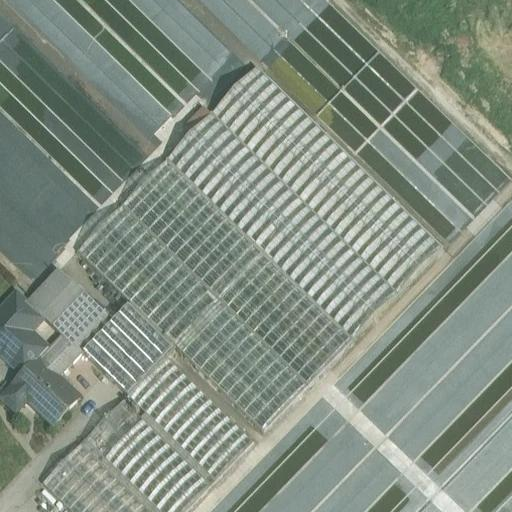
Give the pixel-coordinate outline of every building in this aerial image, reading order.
[(443,251),(257,71),(212,117),(205,109),(185,129),(193,137),(167,163),(353,344),(443,251)] [(167,163),(78,255),(131,307),(264,436),(353,344),(167,163)] [(27,307),(27,308),(43,323),(53,332),(85,298),(59,273),(27,307)] [(17,298),(0,316),(0,356),(14,370),(28,373),(38,362),(39,363),(48,353),(31,336),(43,323),(27,308),(27,307),(17,298)] [(85,298),(53,332),(62,340),(49,354),(69,372),(83,357),(113,325),(85,298)] [(189,511),(264,436),(131,307),(114,326),(113,325),(83,357),(128,400),(146,417),(142,422),(137,418),(140,415),(136,411),(133,413),(124,405),(43,488),(67,511),(189,511)] [(49,354),(40,364),(39,363),(38,362),(28,373),(12,390),(13,391),(2,403),(17,416),(28,405),(55,430),(81,402),(59,382),(69,372),(49,354)]
